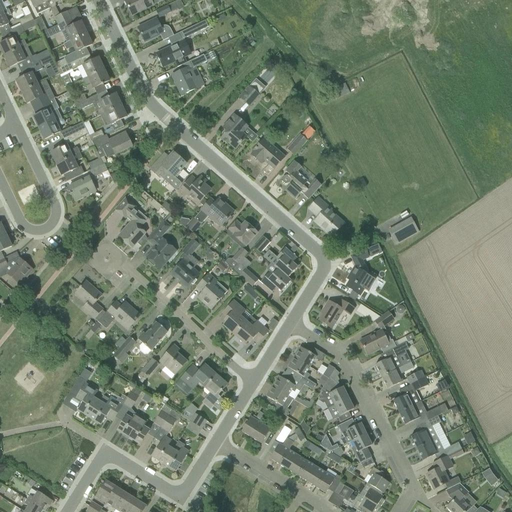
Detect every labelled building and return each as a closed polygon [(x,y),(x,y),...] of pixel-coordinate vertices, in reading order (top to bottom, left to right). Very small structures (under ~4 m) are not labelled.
[(0,0),(0,14),(9,10),(6,11),(0,0)] [(38,15),(50,9),(45,0),(29,0),(34,9),(35,8),(38,15)] [(45,0),(50,9),(58,26),(71,20),(67,12),(60,16),(55,6),(56,6),(55,4),(53,0),(45,0)] [(127,0),(125,1),(132,16),(141,12),(152,6),(159,3),(157,0),(127,0)] [(167,6),(155,12),(158,19),(170,13),(177,9),(174,3),(167,6)] [(0,14),(0,28),(8,25),(5,19),(12,16),(9,10),(0,14)] [(19,21),(21,26),(33,20),(28,10),(25,12),(27,17),(19,21)] [(34,21),(36,26),(40,34),(42,33),(42,34),(47,31),(40,18),(34,21)] [(21,26),(24,32),(36,26),(34,21),(33,20),(21,26)] [(61,39),(64,45),(86,34),(81,23),(74,26),(71,20),(58,26),(62,32),(65,30),(68,36),(61,39)] [(147,24),(138,28),(141,36),(140,38),(142,42),(144,41),(145,43),(154,39),(160,36),(163,41),(173,36),(170,30),(169,28),(167,27),(164,27),(162,27),(160,28),(156,20),(147,24)] [(178,34),(181,41),(208,28),(205,21),(178,34)] [(54,64),(57,70),(89,55),(86,48),(92,46),(86,34),(64,45),(67,51),(73,47),(76,54),(54,64)] [(0,45),(0,48),(4,57),(26,47),(24,41),(17,44),(14,38),(0,45)] [(174,62),(177,68),(181,66),(186,64),(183,58),(189,55),(183,42),(157,55),(163,67),(174,62)] [(17,65),(20,72),(34,65),(30,58),(32,57),(29,52),(26,47),(4,57),(10,69),(17,65)] [(47,50),(36,56),(38,60),(49,54),(47,50)] [(16,82),(21,93),(37,86),(32,74),(42,69),(41,68),(50,64),(56,77),(59,75),(57,70),(54,64),(50,56),(39,62),(39,63),(34,65),(20,72),(23,78),(16,82)] [(194,60),(189,62),(193,69),(195,68),(197,67),(207,63),(204,57),(203,56),(194,60)] [(79,60),(57,70),(59,75),(60,76),(72,70),(72,71),(78,69),(83,80),(104,70),(98,59),(93,61),(83,66),(79,60)] [(181,72),(172,76),(181,96),(204,85),(199,76),(197,71),(191,73),(189,68),(183,71),(181,72)] [(91,83),(94,89),(109,82),(104,70),(83,80),(85,86),(91,83)] [(68,75),(62,78),(66,88),(72,85),(68,75)] [(37,86),(21,93),(27,105),(32,102),(35,109),(54,99),(45,82),(37,86)] [(262,90),(253,82),(239,98),(249,107),(259,97),(257,95),(262,90)] [(71,100),(74,107),(86,101),(83,95),(71,100)] [(86,101),(74,107),(77,112),(100,101),(97,95),(86,101)] [(96,111),(95,112),(98,117),(101,116),(105,114),(121,106),(119,101),(120,101),(118,95),(116,96),(116,95),(101,102),(103,108),(96,111)] [(36,124),(39,129),(62,118),(61,118),(54,121),(50,113),(59,109),(54,99),(34,109),(33,109),(37,116),(33,118),(34,119),(32,119),(35,125),(36,124)] [(105,114),(114,132),(124,127),(121,121),(127,118),(121,106),(105,114)] [(228,144),(235,150),(246,138),(242,134),(247,128),(234,116),(222,128),(227,132),(221,140),(227,145),(228,144)] [(39,129),(44,141),(60,133),(57,127),(61,125),(62,126),(64,125),(65,123),(64,121),(62,120),(62,118),(39,129)] [(60,133),(63,139),(85,129),(83,125),(82,123),(72,128),(70,128),(60,133)] [(309,126),(303,134),(308,139),(315,132),(309,126)] [(63,139),(66,145),(88,135),(85,129),(63,139)] [(91,135),(89,136),(92,142),(92,143),(106,136),(104,137),(101,130),(91,135)] [(100,159),(102,165),(104,164),(107,163),(104,158),(106,157),(107,159),(115,155),(115,156),(132,147),(125,133),(109,141),(106,136),(92,143),(94,147),(98,154),(97,154),(100,159)] [(286,150),(294,157),(307,142),(299,135),(286,150)] [(264,161),(274,170),(284,158),(263,140),(253,151),(254,152),(251,156),(260,164),(264,161)] [(87,145),(81,148),(81,150),(83,152),(94,147),(92,143),(92,142),(89,144),(87,145)] [(51,154),(56,165),(80,154),(77,148),(69,152),(66,146),(51,154)] [(56,165),(62,177),(77,169),(74,163),(83,159),(80,154),(56,165)] [(150,171),(160,180),(165,174),(164,173),(166,171),(174,178),(186,165),(173,154),(169,159),(164,155),(150,171)] [(88,165),(90,170),(102,165),(100,159),(88,165)] [(301,194),(308,201),(321,186),(315,181),(311,186),(297,174),(301,168),(294,162),(285,172),(288,175),(287,176),(282,177),(282,182),(285,185),(289,184),(291,185),(285,191),(295,200),(301,194)] [(89,171),(92,178),(107,171),(106,170),(105,166),(104,164),(102,165),(90,170),(89,171)] [(71,195),(75,202),(95,192),(89,178),(68,188),(70,193),(71,195)] [(187,195),(198,205),(210,191),(200,182),(203,180),(200,178),(196,182),(191,178),(179,192),(185,197),(187,195)] [(144,181),(139,187),(141,189),(144,191),(149,186),(144,181)] [(121,204),(116,210),(123,217),(125,219),(126,218),(131,223),(119,237),(132,248),(137,243),(142,247),(147,241),(148,240),(145,234),(139,229),(145,222),(138,216),(140,213),(134,208),(135,208),(133,206),(126,199),(121,204)] [(314,223),(332,238),(343,225),(330,213),(331,211),(317,199),(308,210),(318,218),(314,223)] [(201,210),(221,228),(234,213),(219,200),(215,204),(210,200),(201,210)] [(170,215),(174,210),(166,202),(162,207),(170,215)] [(185,228),(193,235),(202,225),(194,218),(185,228)] [(411,218),(388,230),(397,246),(419,233),(411,218)] [(154,266),(159,270),(166,262),(164,261),(174,250),(163,240),(163,241),(160,238),(170,227),(164,221),(148,240),(147,241),(156,248),(146,259),(149,261),(148,262),(154,267),(154,266)] [(233,236),(245,247),(257,234),(245,223),(241,227),(236,222),(231,228),(236,233),(233,236)] [(0,238),(0,252),(11,247),(6,236),(0,238)] [(253,248),(260,255),(270,243),(263,237),(253,248)] [(171,275),(187,289),(199,275),(193,270),(199,263),(192,256),(191,257),(190,256),(198,246),(193,241),(182,252),(184,254),(178,261),(180,263),(171,275)] [(378,244),(367,249),(370,257),(381,253),(378,244)] [(294,246),(289,252),(293,254),(298,249),(294,246)] [(279,261),(274,267),(277,270),(291,282),(288,279),(298,268),(293,263),(297,259),(285,248),(278,256),(276,258),(279,261)] [(232,259),(238,265),(247,254),(241,249),(232,259)] [(370,259),(366,250),(351,257),(355,266),(347,280),(350,281),(346,288),(361,297),(365,290),(367,292),(374,281),(371,279),(372,278),(370,277),(365,274),(367,271),(363,262),(370,259)] [(0,269),(8,266),(7,264),(10,263),(19,258),(17,253),(0,261),(0,269)] [(8,275),(19,285),(32,271),(20,261),(8,275)] [(221,262),(216,267),(223,273),(228,268),(221,262)] [(239,276),(252,287),(258,281),(245,269),(239,276)] [(260,283),(272,293),(276,289),(281,293),(291,282),(277,270),(273,275),(270,272),(260,283)] [(198,298),(211,310),(223,296),(213,288),(217,283),(208,275),(196,288),(202,293),(198,298)] [(95,319),(98,322),(106,314),(95,304),(101,296),(85,282),(74,294),(86,304),(82,309),(94,320),(95,319)] [(242,291),(246,295),(252,289),(248,285),(242,291)] [(223,326),(234,336),(246,322),(240,316),(244,311),(233,301),(224,311),(229,316),(224,321),(226,323),(223,326)] [(319,321),(331,329),(342,311),(350,316),(354,309),(341,301),(338,308),(329,302),(321,314),(323,315),(319,321)] [(98,322),(102,325),(106,329),(115,320),(127,331),(133,324),(140,317),(125,304),(121,308),(115,303),(109,310),(106,314),(98,322)] [(360,305),(356,312),(372,323),(379,317),(360,305)] [(388,313),(375,323),(380,329),(384,326),(393,319),(388,313)] [(234,336),(245,345),(248,342),(249,344),(254,338),(259,342),(268,332),(251,317),(246,322),(234,336)] [(269,330),(273,332),(278,323),(272,320),(269,326),(269,330)] [(144,354),(148,354),(167,333),(156,323),(146,335),(143,333),(137,340),(142,344),(140,347),(140,351),(144,354)] [(91,330),(85,337),(89,340),(94,333),(91,330)] [(381,331),(360,342),(367,356),(376,351),(380,349),(383,354),(383,355),(399,347),(396,342),(394,343),(392,340),(391,341),(387,333),(383,335),(381,331)] [(412,334),(405,338),(407,343),(414,339),(412,334)] [(115,345),(119,348),(120,349),(126,342),(122,337),(115,345)] [(113,356),(119,362),(136,343),(130,338),(126,342),(120,349),(119,348),(113,356)] [(375,365),(381,378),(397,370),(402,367),(398,358),(406,354),(405,352),(409,350),(406,343),(399,347),(383,355),(383,354),(380,356),(383,362),(375,365)] [(160,362),(175,375),(186,362),(176,354),(178,351),(174,347),(160,362)] [(294,358),(310,368),(315,359),(321,363),(325,356),(313,348),(309,354),(300,348),(294,358)] [(308,389),(312,391),(316,386),(307,380),(309,376),(306,373),(310,368),(294,358),(287,368),(297,374),(294,379),(288,375),(288,376),(308,389)] [(143,377),(146,379),(158,365),(152,360),(138,376),(141,379),(143,377)] [(179,381),(191,392),(198,383),(204,389),(216,376),(205,366),(197,375),(190,369),(179,381)] [(322,376),(328,380),(329,378),(335,370),(329,366),(322,376)] [(381,378),(387,390),(403,382),(397,370),(381,378)] [(407,379),(410,386),(424,379),(421,372),(407,379)] [(216,376),(204,389),(210,394),(207,397),(209,399),(204,404),(210,409),(213,406),(219,411),(219,410),(223,407),(226,403),(220,399),(218,396),(222,391),(227,386),(216,376)] [(278,377),(272,387),(275,388),(288,397),(291,391),(294,393),(295,390),(298,392),(299,393),(299,392),(304,395),(308,389),(288,376),(291,378),(288,383),(281,378),(278,377)] [(77,411),(89,418),(100,401),(94,398),(98,391),(86,384),(86,382),(79,378),(69,394),(76,399),(78,396),(84,400),(77,411)] [(325,403),(328,409),(348,399),(342,388),(339,390),(336,384),(329,378),(328,380),(321,391),(323,393),(318,400),(323,404),(325,403)] [(424,379),(410,386),(413,392),(414,393),(415,392),(428,386),(424,379)] [(124,405),(131,410),(142,392),(134,387),(134,388),(130,394),(124,405)] [(277,412),(285,417),(289,411),(287,410),(293,400),(272,387),(266,397),(276,404),(273,408),(269,406),(277,412)] [(401,397),(393,401),(399,413),(421,402),(415,392),(414,393),(413,392),(408,394),(401,397)] [(295,399),(294,401),(309,410),(314,402),(311,400),(309,403),(307,402),(306,404),(303,402),(296,398),(295,399)] [(100,401),(89,418),(101,426),(106,417),(108,415),(115,419),(118,413),(122,407),(110,399),(106,405),(100,401)] [(338,418),(340,423),(351,418),(348,413),(353,410),(348,399),(328,409),(333,420),(338,418)] [(421,402),(399,413),(405,426),(414,421),(420,418),(420,417),(424,415),(426,414),(421,402)] [(266,405),(261,414),(265,416),(270,408),(266,405)] [(154,424),(161,428),(172,410),(165,406),(154,424)] [(426,414),(424,415),(428,422),(437,417),(442,415),(438,408),(426,414)] [(450,410),(453,416),(459,413),(456,408),(450,410)] [(190,422),(201,429),(206,422),(186,409),(181,416),(180,416),(181,416),(190,422)] [(161,428),(168,433),(175,422),(176,423),(181,416),(180,416),(172,410),(161,428)] [(250,418),(241,432),(251,438),(260,424),(265,416),(261,414),(260,412),(256,418),(254,416),(252,419),(250,418)] [(117,431),(129,438),(141,418),(135,415),(131,420),(125,417),(117,431)] [(410,437),(417,449),(438,439),(432,427),(440,423),(437,417),(428,422),(425,423),(428,428),(410,437)] [(129,438),(140,445),(149,431),(144,428),(147,422),(141,418),(129,438)] [(339,440),(343,447),(352,442),(366,435),(360,424),(355,427),(352,420),(337,427),(343,438),(339,440)] [(186,429),(197,436),(201,429),(190,422),(186,429)] [(304,434),(307,435),(311,430),(301,423),(299,426),(304,434)] [(251,438),(261,445),(270,430),(260,424),(251,438)] [(280,465),(289,451),(297,438),(302,435),(299,430),(294,433),(295,435),(288,440),(286,439),(282,446),(274,442),(268,451),(273,454),(270,459),(280,465)] [(317,434),(314,440),(319,443),(322,438),(317,434)] [(322,442),(319,446),(330,453),(333,451),(332,447),(325,435),(322,442)] [(358,458),(360,463),(371,458),(368,452),(368,453),(366,449),(371,446),(366,435),(352,442),(355,448),(351,450),(356,459),(358,458)] [(152,458),(164,465),(173,451),(167,447),(171,442),(164,438),(152,458)] [(417,449),(423,462),(444,451),(438,439),(417,449)] [(164,465),(176,472),(188,453),(183,449),(185,446),(178,442),(173,451),(164,465)] [(445,450),(448,456),(453,454),(461,450),(458,443),(445,450)] [(308,449),(318,455),(321,451),(311,445),(308,449)] [(470,452),(473,458),(480,454),(477,448),(470,452)] [(461,450),(453,454),(455,459),(464,455),(461,450)] [(280,465),(288,471),(298,456),(289,451),(280,465)] [(288,471),(298,477),(308,462),(298,456),(288,471)] [(436,470),(426,475),(433,490),(445,485),(448,490),(459,484),(461,483),(458,477),(448,482),(444,474),(443,472),(453,467),(450,461),(448,456),(432,464),(436,470)] [(356,465),(359,471),(374,464),(371,458),(360,463),(356,465)] [(298,477),(307,482),(316,468),(308,462),(298,477)] [(184,463),(179,470),(184,473),(189,466),(184,463)] [(307,482),(317,489),(326,474),(316,468),(307,482)] [(367,485),(382,494),(389,484),(383,480),(385,476),(372,468),(364,482),(368,484),(367,485)] [(489,469),(481,474),(483,478),(491,474),(489,469)] [(16,472),(14,476),(21,480),(23,476),(16,472)] [(326,474),(317,489),(325,494),(328,490),(333,493),(339,483),(342,479),(336,476),(334,479),(326,474)] [(105,504),(117,485),(113,482),(111,485),(105,481),(95,497),(105,504)] [(333,493),(338,497),(344,487),(339,483),(333,493)] [(448,490),(445,491),(449,499),(450,499),(452,502),(446,508),(450,511),(467,511),(470,509),(462,500),(468,493),(459,484),(448,490)] [(105,504),(115,510),(126,494),(120,490),(122,488),(117,485),(105,504)] [(360,496),(380,508),(384,501),(380,498),(382,494),(367,485),(363,491),(360,496)] [(338,497),(344,500),(350,490),(344,487),(338,497)] [(27,500),(43,511),(47,505),(49,507),(52,502),(37,492),(34,498),(30,496),(27,500)] [(115,510),(117,511),(128,511),(137,498),(133,495),(131,498),(126,494),(115,510)] [(143,511),(146,507),(141,503),(142,501),(137,498),(128,511),(143,511)] [(353,508),(353,509),(356,511),(358,511),(377,511),(380,508),(364,499),(361,504),(357,501),(353,508)] [(24,511),(42,511),(43,511),(27,500),(24,505),(27,508),(24,511)] [(85,511),(100,511),(102,509),(92,502),(85,511)]
